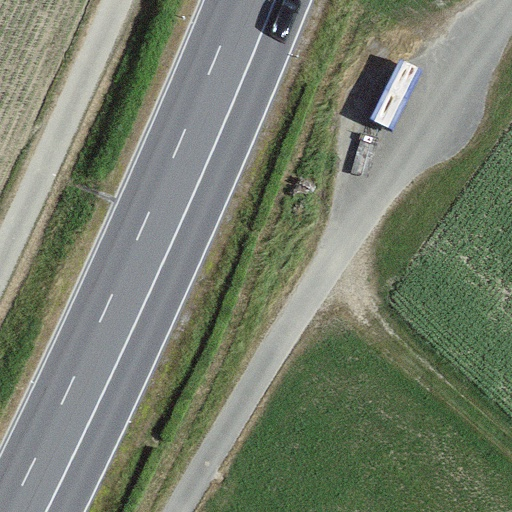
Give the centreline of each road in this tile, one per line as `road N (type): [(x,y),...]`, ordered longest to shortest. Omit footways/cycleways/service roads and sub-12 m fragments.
road 1 (track): [(177,511),(332,257),(511,6)]
road 2 (primary): [(257,0),(27,511)]
road 3 (track): [(117,0),(0,264)]
